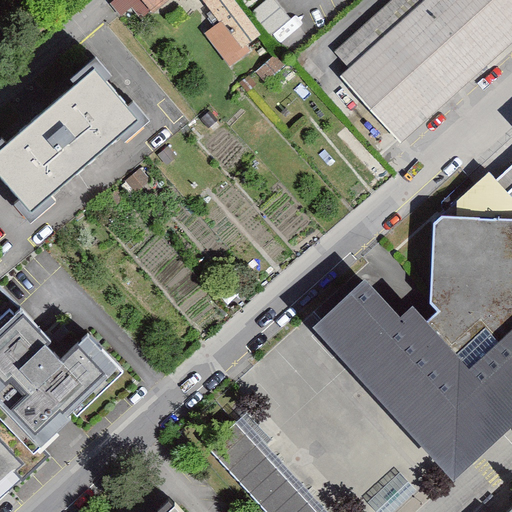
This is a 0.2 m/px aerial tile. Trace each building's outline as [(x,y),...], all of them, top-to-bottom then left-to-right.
[(172,0),(121,0),(114,6),(128,23),(145,9),(151,17),(172,0)] [(262,36),(234,0),(205,0),(202,3),(221,27),(206,38),(232,71),(256,53),(249,45),(262,36)] [(277,0),(266,0),(257,7),(275,32),(292,20),(277,0)] [(511,46),(511,0),(394,0),(333,54),(346,69),(335,79),(397,149),(479,76),(511,46)] [(142,125),(86,58),(0,130),(0,200),(22,226),(142,125)] [(357,274),(307,325),(442,475),(511,412),(511,197),(486,165),(431,219),(426,299),(435,310),(421,319),(403,302),(394,311),(357,274)] [(0,300),(0,426),(30,458),(117,374),(88,343),(63,366),(0,300)] [(207,442),(270,511),(332,511),(241,411),(207,442)] [(185,511),(172,497),(155,511),(185,511)]
